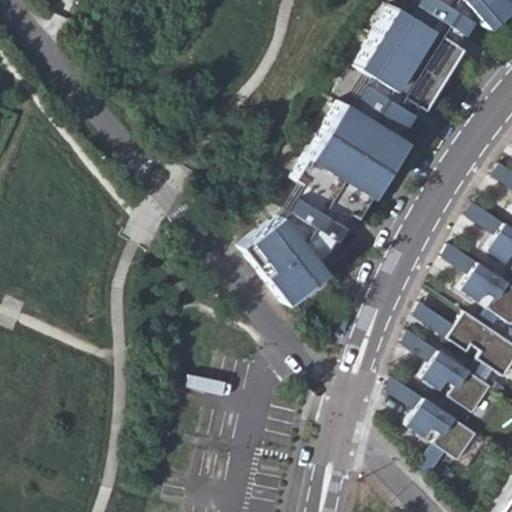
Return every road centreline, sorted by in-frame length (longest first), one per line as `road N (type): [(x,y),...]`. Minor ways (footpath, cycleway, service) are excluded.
road 1 (residential): [(7,0),(340,419)]
road 2 (residential): [(511,89),(411,239),(340,419)]
road 3 (residential): [(340,419),(425,511)]
